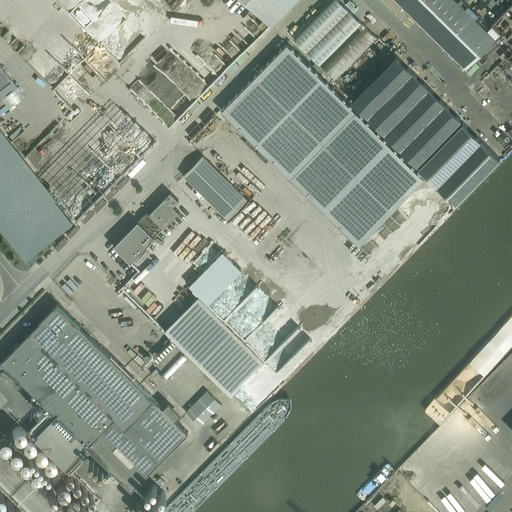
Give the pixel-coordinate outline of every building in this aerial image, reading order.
[(248,0),(251,2),(250,3),(252,6),(253,5),(260,11),(259,12),(261,14),(262,13),(271,22),(293,0),(248,0)] [(312,66),(321,74),(320,74),(329,83),(333,78),(335,80),(377,38),(338,0),(331,0),(293,38),(316,61),(312,66)] [(511,55),(455,0),(396,0),(497,99),(511,82),(511,55)] [(372,22),(375,16),(364,10),(361,16),(372,22)] [(287,44),(221,110),(360,247),(426,180),(287,44)] [(351,101),(384,133),(428,87),(396,56),(351,101)] [(0,85),(10,78),(0,65),(0,85)] [(156,77),(147,85),(155,93),(164,85),(156,77)] [(155,93),(159,97),(167,89),(164,86),(155,93)] [(387,131),(419,162),(461,120),(429,88),(387,131)] [(174,94),(169,99),(179,108),(183,103),(174,94)] [(173,104),(163,106),(165,115),(175,112),(173,104)] [(494,123),(501,128),(505,123),(498,118),(494,123)] [(129,137),(138,127),(131,120),(122,129),(129,137)] [(417,168),(455,204),(500,158),(462,121),(417,168)] [(0,131),(0,227),(0,228),(26,259),(73,221),(47,191),(0,131)] [(187,141),(183,145),(190,152),(194,149),(187,141)] [(202,156),(183,175),(230,221),(249,201),(202,156)] [(144,218),(145,219),(157,231),(158,232),(179,211),(173,205),(178,200),(170,192),(144,218)] [(139,221),(115,245),(130,261),(154,236),(153,235),(157,231),(145,219),(143,222),(141,220),(139,221)] [(352,260),(360,253),(349,242),(342,249),(352,260)] [(302,252),(292,263),(298,268),(308,257),(302,252)] [(163,407),(155,398),(57,303),(0,361),(131,489),(187,432),(175,420),(180,414),(168,402),(163,407)] [(187,441),(197,452),(211,439),(201,428),(187,441)] [(33,476),(36,483),(43,480),(35,456),(22,461),(29,478),(33,476)] [(0,507),(4,511),(27,511),(25,505),(15,494),(14,492),(10,488),(7,489),(4,483),(0,478),(0,507)] [(429,494),(435,502),(441,497),(435,489),(429,494)] [(382,493),(372,502),(377,507),(387,498),(382,493)] [(61,498),(60,511),(77,511),(84,511),(85,498),(61,498)]
